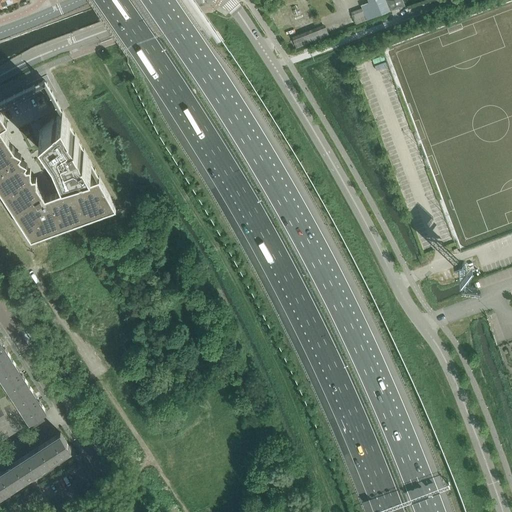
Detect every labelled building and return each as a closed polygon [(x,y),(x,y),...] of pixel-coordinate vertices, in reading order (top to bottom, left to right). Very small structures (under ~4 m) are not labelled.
[(368,0),(369,2),(361,5),(367,19),(390,11),(385,0),(368,0)] [(402,0),(386,0),(390,11),(405,5),(402,0)] [(45,81),(39,84),(41,88),(46,96),(51,93),(45,81)] [(0,189),(3,194),(4,195),(9,203),(10,204),(15,212),(16,213),(21,221),(32,238),(44,233),(52,230),(54,230),(62,227),(64,226),(72,223),(74,222),(82,219),(84,218),(92,215),(94,215),(103,212),(105,211),(113,208),(115,207),(116,207),(116,206),(100,177),(99,176),(97,171),(96,170),(95,169),(92,163),(84,148),(79,140),(75,133),(71,124),(67,118),(63,110),(62,111),(61,111),(60,108),(56,110),(58,114),(40,130),(20,99),(17,94),(0,102),(0,189)] [(178,336),(172,339),(176,345),(182,342),(178,336)] [(0,338),(0,366),(13,358),(0,338)] [(13,358),(0,366),(0,375),(13,395),(30,385),(13,358)] [(168,370),(162,374),(166,380),(172,376),(168,370)] [(30,385),(13,395),(30,422),(31,422),(41,414),(47,411),(30,385)] [(31,422),(34,427),(45,420),(41,414),(31,422)] [(34,427),(37,432),(48,425),(45,420),(34,427)] [(48,425),(37,432),(41,437),(52,430),(48,425)] [(55,459),(56,459),(60,456),(61,456),(69,450),(70,450),(71,449),(61,432),(34,450),(45,466),(46,465),(55,459)] [(34,473),(43,467),(45,466),(34,450),(8,467),(18,483),(20,482),(29,476),(29,477),(30,476),(33,473),(34,473)] [(8,490),(17,484),(18,483),(8,467),(0,471),(0,494),(2,493),(2,494),(3,493),(7,490),(7,491),(8,490)]
